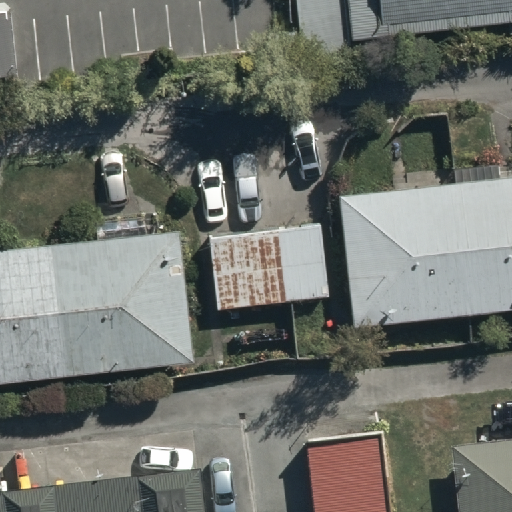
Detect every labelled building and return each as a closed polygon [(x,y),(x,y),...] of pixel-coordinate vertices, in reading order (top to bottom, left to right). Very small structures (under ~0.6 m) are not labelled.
[(296,0),(299,36),(268,38),(270,72),(345,67),(341,0),(296,0)] [(511,0),(344,0),(349,49),(511,33),(511,0)] [(0,81),(16,80),(8,8),(0,8),(0,81)] [(511,183),(344,204),(359,328),(511,309),(511,183)] [(313,226),(210,235),(221,313),(325,301),(313,226)] [(0,379),(166,362),(152,228),(0,243),(0,379)] [(198,511),(188,429),(0,450),(0,511),(198,511)] [(383,511),(376,435),(306,442),(313,511),(383,511)] [(511,511),(511,444),(445,452),(450,511),(511,511)]
